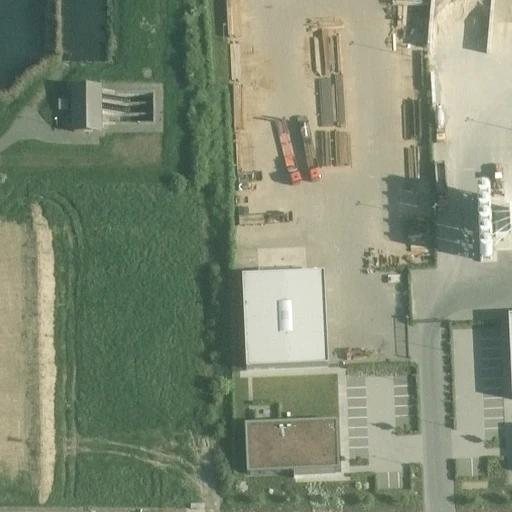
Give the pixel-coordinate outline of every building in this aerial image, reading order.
[(99,135),(99,94),(74,94),(74,136),(99,135)] [(463,211),(467,212),(470,210),(471,207),(470,204),(466,202),(463,204),(462,207),(463,211)] [(464,221),(468,222),(471,220),(472,217),(470,214),(467,213),(464,214),(463,218),(464,221)] [(511,216),(481,218),(482,250),(511,248),(511,216)] [(465,231),(468,232),(472,231),(473,227),(471,224),(468,223),(464,225),(463,228),(465,231)] [(466,241),(469,242),(472,241),(473,237),(472,234),(468,233),(465,235),(464,238),(466,241)] [(466,252),(470,253),(473,251),(474,248),(472,245),(469,244),(466,245),(465,249),(466,252)] [(318,276),(242,278),(244,369),(320,368),(318,276)] [(511,318),(503,318),(506,399),(511,398),(511,318)] [(333,423),(242,428),(244,475),(291,473),(292,478),(331,476),(330,470),(335,470),(333,423)]
